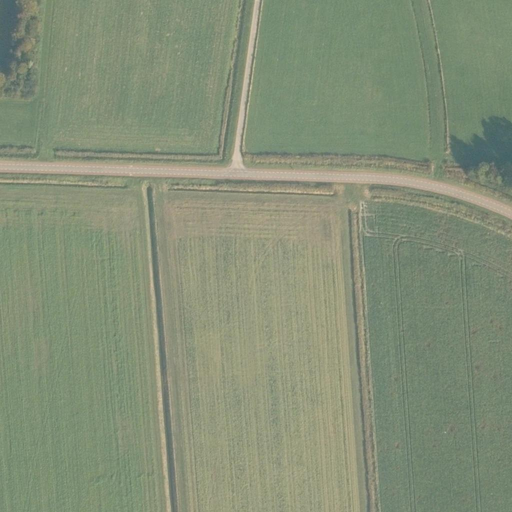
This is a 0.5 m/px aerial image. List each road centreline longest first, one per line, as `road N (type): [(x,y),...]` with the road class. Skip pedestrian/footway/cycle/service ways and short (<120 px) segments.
road 1 (tertiary): [(511,215),(452,191),(377,178),(0,165)]
road 2 (track): [(417,0),(434,90),(434,187)]
